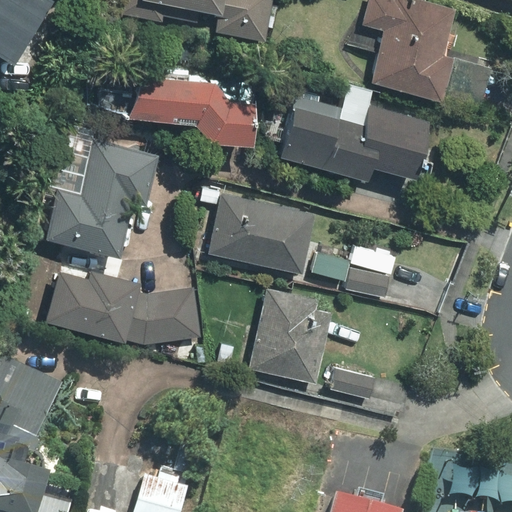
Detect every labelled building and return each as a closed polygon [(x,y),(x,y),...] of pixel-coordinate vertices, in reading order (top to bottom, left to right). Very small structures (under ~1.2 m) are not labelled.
[(0,0),(0,41),(15,51),(45,0),(0,0)] [(224,0),(221,23),(276,30),(279,0),(224,0)] [(460,1),(454,0),(371,0),(369,14),(388,18),(377,71),(444,84),(460,1)] [(224,67),(143,63),(141,107),(219,111),(219,124),(262,126),(264,86),(223,84),(224,67)] [(431,114),(301,85),(285,153),(372,173),(376,154),(420,164),(431,114)] [(102,133),(62,125),(55,162),(71,165),(60,222),(126,236),(137,178),(151,180),(155,160),(99,148),(102,133)] [(319,204),(226,181),(211,241),(347,275),(354,250),(310,239),(319,204)] [(140,271),(57,258),(49,310),(191,332),(198,288),(139,278),(140,271)] [(334,296),(270,280),(249,361),(314,377),(334,296)] [(0,506),(17,511),(69,511),(77,491),(51,482),(60,456),(41,449),(68,373),(4,350),(1,358),(0,357),(0,506)] [(376,371),(335,361),(329,384),(370,395),(376,371)] [(294,511),(315,449),(251,428),(223,511),(294,511)] [(511,463),(457,457),(453,489),(511,496),(511,463)] [(179,511),(192,472),(151,460),(135,511),(179,511)] [(399,511),(402,502),(337,485),(329,511),(399,511)] [(122,511),(87,502),(83,511),(122,511)]
